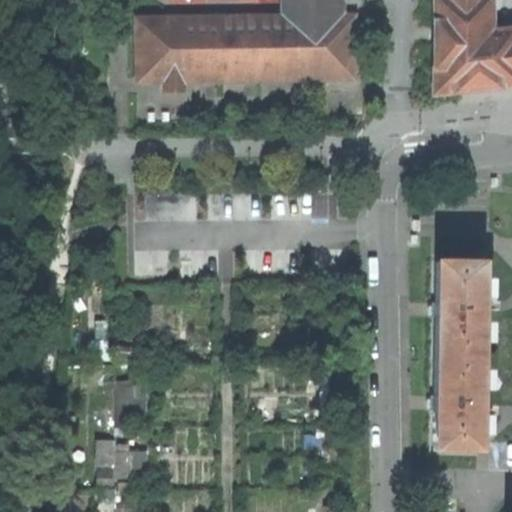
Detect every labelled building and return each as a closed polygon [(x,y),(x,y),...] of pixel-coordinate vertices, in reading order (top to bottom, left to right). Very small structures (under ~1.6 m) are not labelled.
[(285,0),(285,13),(139,14),(140,75),(168,75),(169,88),(188,87),(187,74),(318,74),(318,78),(359,78),(358,13),(347,13),(346,0),(285,0)] [(511,27),(493,30),(493,0),(436,0),(435,94),(460,92),(511,86),(511,27)] [(435,317),(435,356),(479,356),(480,262),(436,261),(435,300),(433,301),(433,309),(433,315),(435,317)] [(87,358),(107,359),(108,316),(88,315),(87,358)] [(434,448),(479,449),(479,356),(435,356),(434,392),(433,394),(433,400),(433,406),(434,407),(434,448)] [(318,405),(335,405),(335,377),(318,377),(318,405)] [(128,383),(112,383),(112,410),(128,410),(128,383)] [(317,472),(333,472),(334,436),(317,436),(317,472)] [(92,466),(106,466),(107,437),(92,437),(92,466)] [(112,473),(129,473),(129,450),(112,450),(112,473)] [(132,511),(133,500),(113,500),(113,498),(98,498),(98,511),(132,511)]
